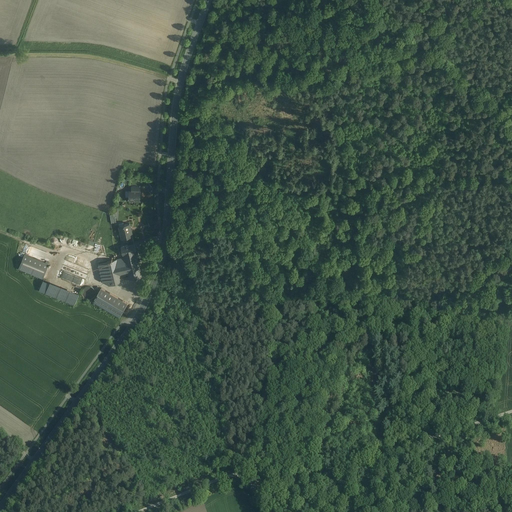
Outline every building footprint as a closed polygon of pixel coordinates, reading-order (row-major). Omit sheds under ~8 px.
[(132,191),(130,191),(130,192),(129,198),(129,201),(139,201),(140,191),(139,191),(132,191)] [(129,223),(123,225),(124,226),(120,227),(120,226),(119,226),(122,238),(126,237),(132,236),(131,228),(129,223)] [(128,245),(121,247),(123,255),(136,252),(134,244),(128,245)] [(136,252),(123,255),(124,258),(124,260),(128,274),(128,276),(129,280),(142,277),(136,252)] [(42,277),(48,264),(25,254),(19,268),(42,277)] [(124,258),(116,259),(117,262),(120,273),(120,276),(128,274),(124,260),(124,258)] [(116,259),(104,262),(98,264),(102,281),(110,284),(122,282),(120,276),(120,273),(117,262),(116,259)] [(51,281),(47,293),(74,304),(79,292),(51,281)] [(127,303),(113,295),(101,288),(93,301),(119,317),(127,303)]
